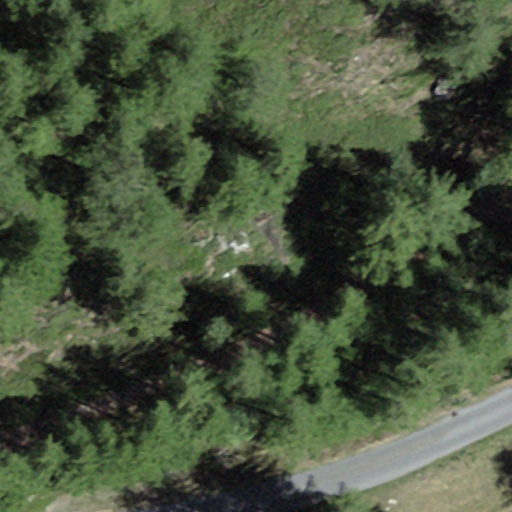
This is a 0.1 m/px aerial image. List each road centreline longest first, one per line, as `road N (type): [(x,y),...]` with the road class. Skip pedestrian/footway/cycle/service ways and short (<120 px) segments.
road 1 (track): [(511,207),(231,355),(0,439)]
road 2 (unclassified): [(211,511),(414,452),(511,406)]
